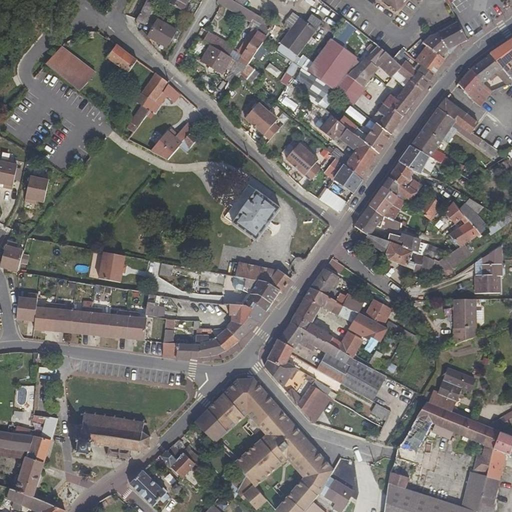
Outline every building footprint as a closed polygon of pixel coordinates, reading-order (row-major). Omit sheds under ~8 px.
[(136,21),(144,26),(157,3),(163,6),(165,2),(162,0),(146,0),(138,18),(137,19),(136,21)] [(165,0),(165,2),(183,12),(189,0),(165,0)] [(252,28),(235,54),(239,57),(236,61),(246,67),(248,64),(264,43),(274,25),(235,2),(231,0),(217,0),(216,2),(250,22),(248,26),(252,28)] [(377,0),(392,14),(404,0),(377,0)] [(279,43),(281,44),(276,50),(293,63),(317,31),(292,13),(284,23),(291,28),(279,43)] [(166,48),(176,31),(158,20),(148,37),(166,48)] [(456,22),(435,33),(445,50),(447,53),(454,45),(456,46),(465,40),(456,22)] [(148,37),(141,28),(138,30),(142,37),(145,40),(148,37)] [(210,45),(229,57),(234,47),(209,32),(204,41),(210,45)] [(439,57),(445,50),(435,33),(427,37),(420,42),(422,44),(425,46),(439,57)] [(511,36),(504,41),(505,43),(490,53),(511,79),(511,36)] [(377,47),(360,63),(331,40),(307,72),(330,89),(338,94),(353,106),(366,90),(363,88),(380,69),(391,79),(396,72),(409,82),(418,71),(414,68),(405,61),(401,66),(391,58),(377,47)] [(106,59),(127,75),(139,61),(117,45),(106,59)] [(210,45),(201,62),(210,67),(208,70),(212,73),(214,70),(222,74),(232,59),(229,57),(210,45)] [(439,57),(425,46),(420,52),(422,54),(419,58),(416,56),(413,60),(417,64),(431,75),(443,60),(439,57)] [(79,92),(94,73),(63,47),(46,66),(79,92)] [(496,74),(507,85),(511,81),(511,79),(490,53),(471,68),(458,84),(466,95),(479,107),(492,92),(483,84),(496,74)] [(298,64),(306,70),(312,62),(303,56),(298,64)] [(236,61),(229,72),(238,78),(240,75),(246,67),(236,61)] [(277,79),(283,73),(270,63),(265,69),(277,79)] [(281,82),(288,86),(299,67),(292,63),(281,82)] [(240,75),(254,87),(262,77),(248,64),(246,67),(240,75)] [(433,77),(431,75),(417,64),(414,68),(418,71),(409,82),(421,92),(433,77)] [(318,87),(309,98),(317,105),(330,89),(307,72),(303,69),(299,74),(318,87)] [(155,74),(136,102),(142,106),(126,128),(134,133),(139,128),(155,104),(165,91),(169,84),(155,74)] [(412,105),(421,92),(409,82),(395,99),(390,95),(377,111),(384,117),(378,125),(391,135),(394,130),(403,117),(412,105)] [(338,94),(330,89),(317,105),(325,111),(338,94)] [(160,108),(169,94),(165,91),(155,104),(160,108)] [(289,104),(290,98),(281,95),(279,102),(289,104)] [(445,99),(438,109),(471,133),(478,124),(445,99)] [(258,104),(245,119),(264,135),(277,120),(258,104)] [(481,141),(471,133),(438,109),(424,127),(442,141),(452,128),(456,132),(477,146),(481,141)] [(307,119),(310,117),(302,110),(296,117),(302,122),(306,118),(307,119)] [(378,125),(384,117),(377,111),(371,119),(376,123),(378,125)] [(376,123),(367,135),(337,112),(332,117),(379,154),(392,136),(391,135),(378,125),(376,123)] [(331,116),(330,118),(324,125),(319,121),(314,127),(330,141),(335,135),(354,151),(347,162),(341,157),(343,154),(335,147),(332,150),(329,146),(326,149),(330,153),(333,155),(345,165),(362,180),(365,175),(372,165),(379,154),(332,117),(331,116)] [(187,123),(175,138),(168,133),(152,152),(168,160),(192,131),(194,129),(187,123)] [(429,157),(442,141),(424,127),(410,147),(429,157)] [(447,145),(456,132),(452,128),(442,141),(447,145)] [(176,167),(200,137),(192,131),(168,160),(176,167)] [(499,153),(481,141),(477,146),(495,159),(499,153)] [(299,144),(285,159),(304,177),(318,162),(299,144)] [(420,174),(429,157),(410,147),(399,162),(415,171),(420,174)] [(333,155),(326,149),(320,155),(327,161),(333,155)] [(439,156),(436,161),(452,170),(455,164),(439,156)] [(436,161),(429,157),(420,174),(427,177),(436,161)] [(13,189),(18,165),(0,161),(0,183),(5,184),(4,187),(13,189)] [(410,178),(415,171),(399,162),(388,178),(403,188),(406,184),(417,193),(421,186),(410,178)] [(363,181),(362,180),(345,165),(333,180),(354,194),(363,181)] [(496,167),(489,171),(492,178),(500,173),(496,167)] [(46,201),(50,179),(31,176),(26,201),(34,202),(35,199),(46,201)] [(388,178),(382,187),(397,196),(399,194),(410,202),(417,193),(406,184),(403,188),(388,178)] [(391,205),(397,196),(382,187),(377,195),(391,205)] [(256,240),(280,208),(257,192),(233,223),(256,240)] [(340,214),(346,205),(333,195),(326,204),(337,212),(340,214)] [(387,210),(391,205),(377,195),(369,205),(383,215),(387,210)] [(442,205),(431,195),(424,206),(421,212),(424,214),(423,216),(429,220),(431,221),(442,205)] [(483,208),(469,200),(458,210),(463,217),(480,234),(489,228),(477,214),(483,208)] [(450,228),(461,219),(463,217),(458,210),(453,203),(446,211),(445,212),(450,218),(446,222),(450,228)] [(374,228),(383,215),(369,205),(355,227),(360,231),(368,236),(369,235),(374,228)] [(395,222),(402,225),(406,227),(411,217),(400,211),(395,222)] [(0,221),(7,224),(10,214),(3,212),(0,221)] [(374,228),(399,230),(402,225),(395,222),(388,218),(383,215),(374,228)] [(465,225),(458,230),(469,242),(480,234),(463,217),(461,219),(465,225)] [(458,230),(450,236),(452,238),(460,248),(464,245),(469,242),(458,230)] [(391,243),(387,242),(371,236),(369,235),(368,236),(360,231),(357,235),(385,254),(391,243)] [(414,252),(418,253),(421,241),(401,234),(400,237),(390,234),(387,242),(391,243),(414,252)] [(460,248),(452,238),(450,240),(458,250),(460,248)] [(16,250),(17,243),(8,241),(1,267),(19,272),(24,255),(22,255),(23,251),(16,250)] [(408,269),(416,272),(432,274),(434,269),(445,271),(452,269),(471,255),(464,245),(460,248),(458,250),(443,259),(439,261),(432,259),(421,256),(413,253),(414,252),(391,243),(385,254),(388,261),(408,269)] [(441,250),(424,244),(421,256),(432,259),(438,253),(441,250)] [(502,246),(486,257),(486,265),(486,276),(482,276),(475,276),(475,294),(500,294),(500,276),(502,276),(502,246)] [(104,251),(101,279),(126,282),(128,254),(104,251)] [(432,259),(439,261),(443,259),(438,253),(432,259)] [(331,259),(327,265),(340,273),(344,267),(331,259)] [(160,275),(172,278),(175,266),(162,263),(160,275)] [(283,293),(292,281),(276,271),(240,264),(237,278),(258,282),(280,292),(283,293)] [(323,269),(311,287),(344,307),(358,313),(364,304),(347,294),(345,297),(334,291),(339,284),(339,282),(336,280),(338,277),(323,269)] [(233,277),(233,285),(236,290),(239,290),(242,291),(244,292),(247,293),(249,295),(242,306),(246,306),(250,309),(254,303),(267,313),(280,292),(258,282),(237,278),(233,277)] [(344,307),(311,287),(304,297),(320,307),(321,306),(339,316),(344,307)] [(37,308),(39,295),(29,294),(29,299),(19,298),(17,320),(35,322),(37,308)] [(160,307),(155,306),(157,296),(149,294),(146,316),(159,318),(164,319),(166,308),(160,307)] [(304,297),(296,312),(312,322),(320,307),(304,297)] [(373,321),(383,327),(392,311),(373,300),(364,316),(373,321)] [(476,300),(454,300),(454,345),(476,337),(476,300)] [(242,306),(230,305),(229,317),(232,317),(231,322),(227,328),(240,341),(259,326),(267,313),(254,303),(250,309),(246,306),(242,306)] [(53,332),(56,305),(47,304),(46,309),(37,308),(35,322),(35,330),(53,332)] [(74,312),(64,311),(65,306),(56,305),(53,332),(71,334),(74,312)] [(93,309),(83,308),(83,313),(74,312),(71,334),(90,335),(93,309)] [(90,335),(108,337),(111,315),(101,315),(101,310),(93,309),(90,335)] [(120,316),(111,315),(108,337),(127,339),(130,312),(121,311),(120,316)] [(147,319),(138,319),(139,313),(130,312),(127,339),(145,341),(147,319)] [(291,323),(307,332),(311,324),(312,322),(296,312),(291,323)] [(370,337),(380,342),(387,329),(385,328),(383,327),(373,321),(364,316),(358,313),(353,322),(353,323),(357,325),(354,331),(369,339),(370,337)] [(163,343),(174,343),(175,321),(166,319),(163,343)] [(227,328),(226,329),(217,338),(209,341),(208,336),(202,335),(202,329),(200,329),(200,322),(194,322),(194,330),(196,331),(195,344),(200,345),(200,359),(218,356),(223,354),(226,353),(228,351),(240,341),(227,328)] [(402,337),(418,346),(422,348),(425,342),(388,322),(385,328),(387,329),(402,337)] [(275,347),(290,355),(297,343),(312,351),(314,348),(326,354),(317,370),(372,402),(386,377),(382,375),(367,367),(352,359),(344,354),(337,350),(328,345),(307,332),(291,323),(282,336),(275,347)] [(352,324),(349,329),(354,331),(357,325),(353,323),(352,324)] [(307,332),(328,345),(332,337),(328,334),(328,333),(311,324),(307,332)] [(352,359),(363,339),(348,331),(341,343),(348,347),(344,354),(352,359)] [(341,343),(332,337),(328,345),(337,350),(341,343)] [(174,343),(163,343),(163,357),(186,360),(191,360),(196,359),(200,359),(200,345),(195,344),(174,343)] [(348,347),(341,343),(337,350),(344,354),(348,347)] [(286,363),(290,355),(275,347),(268,359),(283,368),(286,363)] [(377,366),(384,354),(378,350),(371,363),(377,366)] [(299,370),(286,363),(283,368),(268,359),(264,367),(283,389),(295,371),(297,373),(299,370)] [(300,371),(288,385),(296,391),(308,378),(300,371)] [(233,382),(220,395),(234,410),(241,419),(249,429),(279,404),(256,377),(241,377),(233,382)] [(434,405),(451,413),(461,388),(444,381),(434,405)] [(301,409),(307,413),(320,392),(310,386),(301,399),(297,405),(301,409)] [(287,393),(297,405),(301,399),(292,388),(287,393)] [(330,397),(320,392),(307,413),(306,415),(313,423),(330,397)] [(225,417),(234,426),(241,419),(234,410),(220,395),(211,403),(225,417)] [(470,474),(466,492),(482,497),(494,449),(500,432),(471,421),(451,413),(434,405),(426,402),(397,449),(417,452),(429,432),(434,424),(444,429),(464,437),(462,441),(468,443),(470,440),(485,446),(482,457),(478,456),(474,470),(483,472),(482,477),(470,474)] [(224,425),(220,421),(225,417),(211,403),(202,413),(224,436),(239,452),(241,450),(231,438),(221,427),(224,425)] [(305,511),(314,503),(320,495),(330,478),(341,459),(321,454),(279,404),(249,429),(258,441),(249,449),(289,501),(297,511),(305,511)] [(376,404),(370,413),(386,422),(391,412),(376,404)] [(23,421),(25,411),(15,410),(14,420),(23,421)] [(147,449),(148,450),(150,449),(148,447),(149,441),(153,437),(152,436),(149,438),(143,434),(143,431),(143,425),(146,425),(146,423),(145,423),(145,420),(143,420),(143,422),(136,421),(136,419),(134,419),(134,421),(126,420),(126,418),(124,417),(124,419),(116,418),(116,416),(114,416),(114,418),(106,417),(107,415),(104,414),(104,417),(96,416),(96,413),(95,413),(94,415),(86,414),(86,411),(85,411),(84,414),(82,413),(81,416),(83,417),(82,426),(80,426),(80,428),(82,429),(80,443),(78,443),(77,445),(79,446),(78,454),(76,454),(76,456),(78,456),(78,458),(80,458),(80,456),(86,457),(86,460),(88,460),(89,457),(91,458),(91,456),(89,456),(91,445),(99,446),(99,448),(101,448),(101,447),(108,448),(107,456),(105,455),(105,457),(107,458),(107,460),(109,460),(109,458),(116,459),(116,461),(118,462),(118,460),(127,461),(126,463),(128,463),(128,461),(131,461),(131,459),(128,459),(129,451),(131,450),(138,451),(139,452),(139,454),(139,456),(141,455),(141,453),(143,450),(147,449)] [(194,422),(195,424),(211,440),(215,436),(219,440),(224,436),(202,413),(194,422)] [(48,452),(58,419),(35,416),(31,430),(30,436),(32,436),(27,453),(26,457),(45,463),(48,452)] [(429,432),(441,437),(444,429),(434,424),(429,432)] [(30,436),(31,430),(17,427),(15,433),(30,436)] [(0,447),(27,453),(32,436),(30,436),(15,433),(0,430),(0,447)] [(370,432),(368,436),(375,440),(377,437),(370,432)] [(511,437),(500,432),(494,449),(482,497),(477,511),(491,511),(493,506),(491,506),(502,462),(501,461),(502,456),(495,453),(497,450),(503,453),(511,457),(511,437)] [(231,438),(241,450),(247,446),(237,433),(231,438)] [(239,452),(224,436),(219,440),(222,443),(220,444),(221,445),(234,459),(239,464),(242,461),(252,473),(255,470),(239,452)] [(179,439),(167,451),(176,461),(183,453),(196,465),(200,469),(202,470),(206,465),(188,448),(186,449),(181,445),(183,443),(179,439)] [(221,445),(218,447),(232,461),(234,459),(221,445)] [(397,450),(395,457),(415,464),(417,452),(397,449),(397,450)] [(166,451),(159,456),(182,479),(196,465),(183,453),(176,461),(167,451),(166,451)] [(45,463),(26,457),(20,476),(17,475),(12,490),(33,497),(44,465),(45,463)] [(415,464),(395,457),(394,461),(389,482),(384,511),(475,511),(462,508),(405,489),(415,464)] [(143,472),(129,484),(154,507),(160,500),(164,504),(170,498),(166,494),(168,492),(161,486),(159,487),(143,472)] [(232,476),(227,472),(221,477),(226,482),(232,476)] [(186,480),(197,486),(200,479),(190,473),(186,480)] [(225,491),(234,499),(246,477),(242,473),(225,491)] [(169,474),(165,480),(172,485),(176,479),(169,474)] [(336,511),(341,511),(353,492),(330,478),(320,495),(335,504),(332,509),(336,511)] [(176,494),(181,489),(176,484),(171,489),(176,494)] [(21,505),(34,511),(64,511),(66,511),(33,497),(12,490),(9,489),(7,499),(13,501),(11,509),(20,511),(21,505)] [(477,511),(482,497),(466,492),(462,508),(475,511),(477,511)] [(289,511),(297,511),(289,501),(283,505),(289,511)] [(323,511),(314,503),(305,511),(323,511)]
